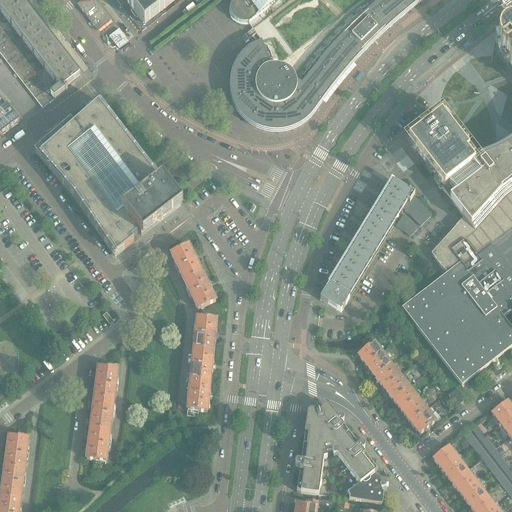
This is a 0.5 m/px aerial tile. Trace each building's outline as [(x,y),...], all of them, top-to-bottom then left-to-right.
[(63,55),(20,0),(0,0),(0,58),(2,57),(42,110),(54,101),(65,92),(65,93),(68,91),(65,88),(80,76),(63,55)] [(132,0),(122,8),(141,33),(180,3),(178,0),(132,0)] [(229,0),(232,3),(231,7),(230,10),(231,14),(232,17),(234,21),(237,23),(241,24),(244,25),(248,24),(260,40),(261,43),(260,43),(261,44),(254,46),(248,50),(242,55),(238,61),(234,67),(232,74),(230,81),(230,88),(230,96),(232,103),(235,109),(239,116),(244,121),(250,126),(256,129),(263,132),(270,133),(277,134),(285,133),(292,131),(298,128),(304,124),(310,119),(314,114),(322,102),(331,91),(340,80),(349,69),(358,59),(368,49),(378,39),(388,29),(400,19),(410,11),(421,2),(423,0),(229,0)] [(97,32),(112,21),(96,1),(93,2),(92,2),(88,3),(85,3),(82,3),(80,3),(77,6),(97,32)] [(119,50),(129,43),(119,30),(109,38),(119,50)] [(511,32),(509,33),(507,33),(505,33),(505,34),(503,35),(502,36),(501,36),(500,38),(499,39),(498,40),(498,42),(497,43),(497,45),(497,46),(497,48),(497,49),(498,50),(499,52),(499,54),(511,69),(511,32)] [(468,42),(460,48),(462,51),(470,45),(468,42)] [(152,72),(148,75),(152,80),(154,78),(156,77),(154,74),(152,72)] [(362,73),(356,80),(359,82),(365,75),(362,73)] [(132,240),(170,211),(157,194),(160,192),(163,189),(98,106),(96,109),(95,108),(75,126),(41,156),(76,196),(109,244),(117,256),(134,243),(132,240)] [(6,107),(0,112),(0,116),(10,130),(19,123),(7,107),(6,107)] [(0,116),(0,134),(1,136),(10,130),(0,116)] [(466,155),(468,153),(454,134),(441,117),(408,142),(436,178),(439,181),(436,184),(442,191),(465,221),(459,228),(433,257),(443,271),(447,275),(402,310),(461,387),(511,347),(511,330),(503,319),(509,314),(511,315),(511,193),(501,183),(497,179),(500,177),(498,175),(493,167),(492,167),(487,160),(485,160),(483,162),(482,162),(481,163),(480,164),(479,165),(478,166),(476,168),(474,165),(466,155)] [(511,143),(508,146),(501,150),(494,154),(487,157),(480,160),(480,161),(474,165),(476,168),(478,166),(479,165),(480,164),(481,163),(482,162),(483,162),(485,160),(487,160),(492,167),(493,167),(498,175),(500,177),(497,179),(501,183),(511,193),(511,143)] [(341,314),(381,248),(404,210),(420,227),(432,216),(412,196),(409,194),(407,192),(408,191),(392,182),(319,301),(341,314)] [(418,230),(409,220),(403,217),(397,228),(406,234),(410,238),(418,230)] [(202,274),(194,258),(189,247),(170,256),(184,283),(202,274)] [(216,303),(202,274),(184,283),(198,311),(216,303)] [(214,352),(217,322),(217,321),(197,319),(193,350),(214,352)] [(392,365),(383,354),(375,344),(367,350),(365,348),(356,355),(374,378),(392,365)] [(210,382),(214,352),(193,350),(190,380),(210,382)] [(114,402),(118,371),(119,365),(108,364),(107,369),(98,368),(94,399),(114,402)] [(410,389),(401,377),(392,365),(374,378),(393,402),(410,389)] [(424,377),(428,373),(424,367),(419,371),(424,377)] [(207,414),(209,395),(210,382),(190,380),(186,417),(197,418),(198,413),(207,414)] [(427,411),(419,400),(410,389),(393,402),(410,425),(427,411)] [(457,407),(464,402),(456,392),(449,397),(457,407)] [(451,402),(447,397),(441,401),(445,407),(451,402)] [(110,433),(114,402),(94,399),(90,430),(110,433)] [(509,440),(511,437),(511,409),(507,403),(491,416),(509,440)] [(378,472),(332,409),(330,408),(328,407),(327,407),(324,409),(324,412),(319,414),(318,412),(316,411),(314,410),(312,411),(311,413),(298,491),(320,494),(325,459),(329,458),(328,453),(334,451),(335,456),(339,456),(361,484),(375,474),(378,472)] [(436,423),(427,411),(410,425),(419,436),(436,423)] [(486,438),(477,427),(472,431),(481,442),(486,438)] [(105,469),(110,433),(90,430),(86,461),(95,462),(95,467),(105,469)] [(473,449),(478,445),(469,433),(464,437),(473,449)] [(28,439),(18,438),(9,437),(4,469),(24,471),(28,439)] [(464,438),(463,438),(458,442),(461,446),(467,441),(464,438)] [(495,450),(488,442),(486,438),(481,442),(490,454),(495,450)] [(496,442),(493,444),(490,440),(488,442),(495,450),(498,448),(499,447),(496,442)] [(482,461),(487,457),(478,445),(473,449),(482,461)] [(468,472),(459,460),(449,448),(433,461),(452,485),(468,472)] [(502,457),(505,455),(500,448),(496,451),(502,457)] [(497,453),(495,451),(495,450),(490,454),(499,466),(504,462),(497,453)] [(492,473),(496,469),(487,457),(482,461),(492,473)] [(511,475),(511,472),(505,463),(504,462),(499,466),(508,478),(511,475)] [(20,502),(24,471),(4,469),(1,499),(20,502)] [(501,485),(506,481),(496,469),(492,473),(501,485)] [(486,496),(477,484),(468,472),(452,485),(470,509),(486,496)] [(375,474),(361,484),(348,494),(349,495),(350,497),(350,499),(381,504),(382,504),(384,493),(384,492),(382,492),(380,485),(381,484),(382,483),(375,474)] [(510,497),(511,495),(511,489),(506,481),(501,485),(510,497)] [(498,511),(496,508),(486,496),(470,509),(472,511),(498,511)] [(0,511),(19,511),(20,502),(1,499),(0,504),(0,511)] [(317,511),(318,502),(306,500),(305,506),(296,505),(294,511),(317,511)]
